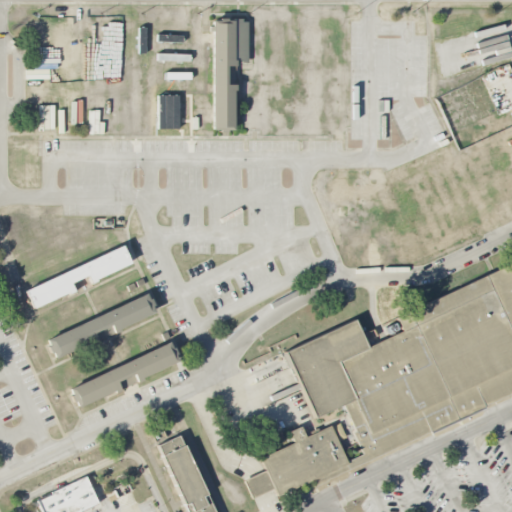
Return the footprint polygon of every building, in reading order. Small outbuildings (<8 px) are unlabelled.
[(212,19),(219,19),(219,18),(226,17),(226,19),(232,19),(232,18),(241,18),(241,20),(247,21),(247,62),(241,62),(241,60),(234,60),(234,90),(233,90),(233,129),(226,129),(226,131),(218,131),(218,129),(212,129),(212,19)] [(156,86),(181,86),(181,128),(156,128),(156,86)] [(25,290),(123,245),(131,263),(96,279),(97,281),(91,284),(87,275),(70,282),(74,291),(68,294),(68,292),(33,308),(25,290)] [(511,262),(394,317),(400,330),(366,348),(353,319),(284,352),(314,417),(342,404),(354,431),(352,432),(362,454),(345,462),(328,426),(305,437),(299,427),(288,432),(293,442),(259,458),(276,496),(310,480),(313,487),(326,481),(326,479),(511,391),(511,262)] [(47,339),(146,293),(149,299),(151,298),(153,305),(152,305),(155,312),(56,358),(53,352),(51,353),(48,346),(50,346),(47,339)] [(69,388),(169,342),(172,348),(174,348),(176,354),(175,354),(178,361),(78,407),(75,401),(73,402),(70,395),(72,395),(69,388)] [(186,511),(156,445),(177,435),(213,511),(186,511)] [(50,492),(85,476),(98,503),(79,511),(42,511),(37,501),(52,494),(50,492)]
